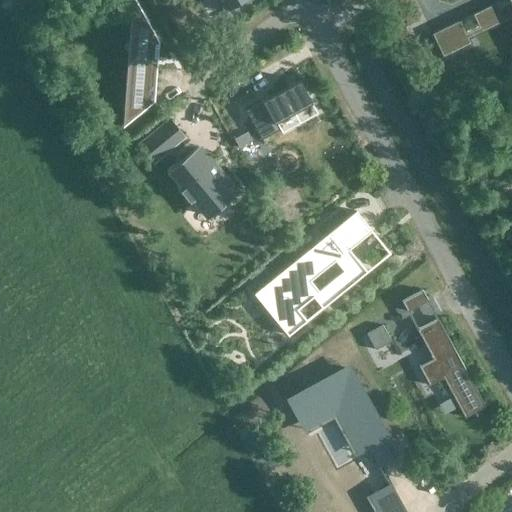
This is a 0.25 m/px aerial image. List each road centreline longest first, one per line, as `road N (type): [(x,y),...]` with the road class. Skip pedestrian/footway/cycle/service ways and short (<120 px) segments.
road 1 (residential): [(511,386),(315,25)]
road 2 (residential): [(202,81),(302,3)]
